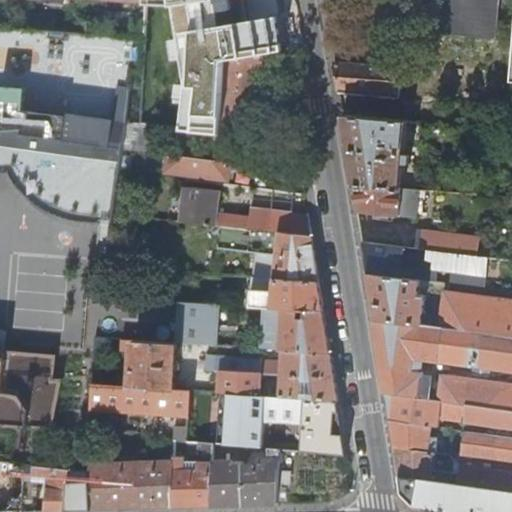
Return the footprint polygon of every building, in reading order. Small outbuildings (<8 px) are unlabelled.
[(147,0),(147,2),(147,37),(144,125),(164,128),(169,129),(175,130),(176,130),(223,136),(226,59),(228,0),(147,0)] [(228,0),(226,59),(257,55),(257,54),(284,50),(276,0),(228,0)] [(434,0),(432,36),(493,41),(497,0),(434,0)] [(0,424),(51,429),(63,376),(54,376),(58,353),(9,348),(9,334),(0,333),(0,169),(10,169),(19,188),(37,200),(56,213),(79,219),(99,220),(99,228),(114,230),(116,213),(122,170),(125,149),(129,124),(129,123),(141,125),(145,38),(0,26),(0,424)] [(490,77),(488,101),(511,102),(511,45),(428,38),(426,64),(476,69),(490,77)] [(259,141),(261,54),(257,55),(226,59),(223,136),(237,138),(259,141)] [(404,68),(336,61),(341,92),(405,98),(418,99),(418,94),(419,87),(414,82),(403,81),(404,68)] [(406,158),(409,122),(404,122),(345,116),(350,152),(356,185),(403,189),(405,164),(411,164),(412,159),(406,158)] [(161,154),(164,128),(144,125),(141,125),(129,123),(129,124),(125,149),(136,151),(161,154)] [(450,139),(451,127),(436,125),(425,124),(424,137),(450,139)] [(176,130),(172,156),(233,164),(234,164),(237,138),(223,136),(176,130)] [(511,145),(511,133),(482,130),(481,142),(511,145)] [(136,151),(125,149),(122,170),(133,172),(136,151)] [(231,180),(233,164),(172,156),(171,155),(168,172),(231,180)] [(114,230),(109,267),(216,274),(222,274),(257,277),(262,278),(276,279),(278,255),(250,251),(251,245),(220,241),(222,225),(245,228),(246,219),(251,219),(252,207),(293,212),(310,215),(307,194),(296,192),(295,192),(255,187),(224,183),(133,172),(122,170),(116,213),(114,230)] [(295,192),(296,192),(297,182),(257,176),(255,187),(295,192)] [(455,179),(454,192),(487,195),(488,182),(455,179)] [(418,217),(420,190),(403,189),(356,185),(358,199),(359,210),(418,217)] [(251,219),(246,219),(245,228),(314,237),(312,224),(310,215),(293,212),(252,207),(251,219)] [(276,279),(321,282),(318,262),(314,237),(245,228),(222,225),(220,241),(251,245),(250,251),(278,255),(276,279)] [(424,229),(421,248),(480,255),(482,238),(424,229)] [(404,277),(405,265),(407,247),(364,241),(368,262),(369,273),(374,302),(376,318),(423,325),(428,295),(420,294),(421,285),(428,285),(429,280),(423,279),(404,277)] [(407,247),(405,265),(489,275),(491,257),(480,255),(421,248),(407,247)] [(487,287),(489,275),(405,265),(404,277),(423,279),(429,280),(448,282),(487,287)] [(109,268),(108,277),(116,279),(118,269),(109,268)] [(276,279),(274,292),(273,308),(325,312),(323,298),(321,282),(276,279)] [(267,308),(273,308),(274,292),(252,291),(251,307),(267,308)] [(511,300),(447,291),(442,327),(511,335),(511,300)] [(217,345),(220,305),(180,302),(177,342),(203,344),(217,345)] [(284,350),(332,353),(328,330),(325,312),(273,308),(267,308),(263,348),(281,349),(281,350),(284,350)] [(454,419),(462,420),(511,426),(511,335),(442,327),(423,325),(376,318),(390,409),(392,419),(433,425),(440,425),(441,411),(455,413),(454,419)] [(104,363),(106,338),(99,338),(91,337),(90,361),(96,362),(104,363)] [(120,376),(119,385),(173,389),(177,342),(122,339),(121,350),(134,350),(132,378),(120,376)] [(221,375),(219,392),(339,401),(335,376),(332,353),(284,350),(283,361),(213,356),(213,364),(208,363),(207,375),(221,375)] [(104,449),(93,448),(90,471),(91,476),(91,482),(92,510),(138,508),(173,507),(174,456),(175,440),(175,415),(189,416),(189,413),(192,392),(192,390),(173,389),(119,385),(93,383),(92,406),(171,414),(171,427),(166,427),(166,462),(147,462),(147,456),(121,457),(121,463),(102,464),(104,449)] [(223,398),(192,392),(189,413),(217,415),(222,415),(223,398)] [(213,443),(217,415),(189,413),(189,416),(187,441),(199,442),(213,443)] [(175,415),(175,440),(187,441),(189,416),(175,415)] [(431,442),(433,425),(392,419),(395,436),(396,447),(429,452),(430,446),(436,447),(437,443),(431,442)] [(511,436),(466,430),(463,453),(511,460),(511,436)] [(185,456),(174,456),(173,507),(192,506),(211,506),(213,462),(213,443),(199,442),(198,461),(198,470),(185,470),(185,461),(185,456)] [(259,465),(246,465),(244,504),(264,504),(274,503),(277,503),(280,448),(270,447),(271,460),(259,461),(259,465)] [(511,491),(511,471),(463,464),(461,475),(435,471),(438,453),(429,452),(396,447),(400,470),(401,477),(511,491)] [(185,461),(185,470),(198,470),(198,461),(185,461)] [(231,461),(213,462),(211,506),(228,505),(244,504),(246,465),(231,466),(231,461)] [(19,472),(20,465),(0,462),(0,511),(22,511),(23,500),(25,473),(19,472)] [(49,476),(45,511),(67,511),(70,483),(71,470),(26,465),(25,473),(33,474),(33,475),(39,475),(49,476)] [(33,474),(25,473),(23,500),(38,502),(39,475),(33,475),(33,474)] [(83,482),(70,483),(67,511),(82,511),(92,510),(91,482),(91,476),(83,477),(83,482)] [(460,511),(511,511),(511,491),(401,477),(402,486),(403,493),(414,504),(460,511)]
